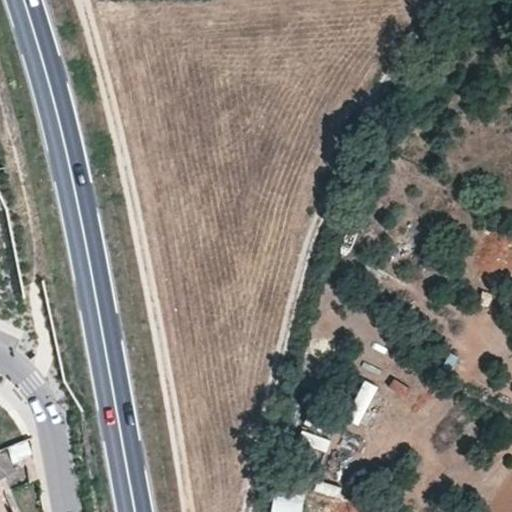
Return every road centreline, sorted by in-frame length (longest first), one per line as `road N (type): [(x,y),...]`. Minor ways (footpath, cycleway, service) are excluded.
road 1 (track): [(248,511),(323,198),(432,0)]
road 2 (primary): [(23,0),(44,55),(139,511)]
road 3 (track): [(193,511),(113,110),(83,0)]
road 4 (residential): [(0,357),(33,383),(48,414),(64,511)]
